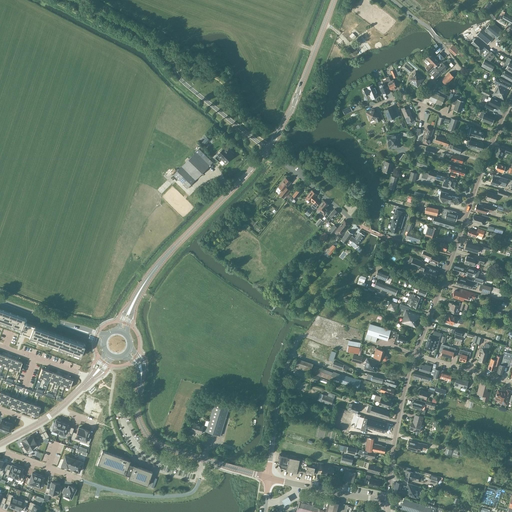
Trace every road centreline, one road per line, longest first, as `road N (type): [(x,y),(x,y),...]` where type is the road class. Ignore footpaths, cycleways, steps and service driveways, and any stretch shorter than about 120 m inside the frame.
road 1 (residential): [(415,354),(496,132)]
road 2 (unclassified): [(121,332),(148,277),(267,151)]
road 3 (residential): [(268,477),(153,441),(137,412),(141,368),(128,351)]
road 4 (residential): [(408,213),(396,239),(368,230),(267,151)]
road 5 (unclassified): [(267,151),(334,0)]
road 6 (residential): [(387,502),(415,354)]
road 7 (residential): [(268,477),(280,387),(299,338)]
road 8 (residential): [(496,132),(404,97),(373,107)]
road 9 (residential): [(387,502),(268,477)]
